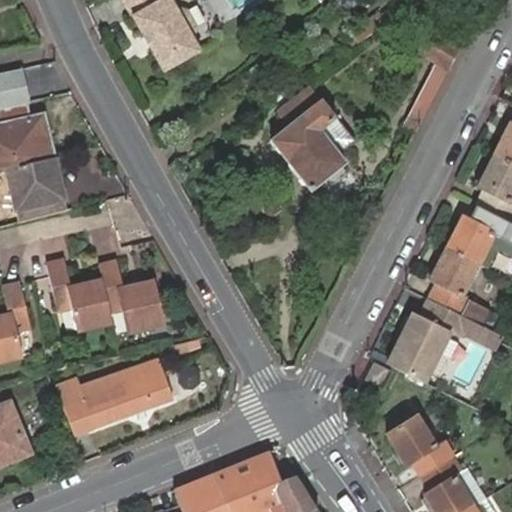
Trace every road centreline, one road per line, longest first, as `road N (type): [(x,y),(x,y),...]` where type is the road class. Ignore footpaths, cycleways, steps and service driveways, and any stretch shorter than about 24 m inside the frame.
road 1 (tertiary): [(287,407),(263,380),(56,0)]
road 2 (residential): [(511,6),(323,386),(287,407)]
road 3 (tertiary): [(41,511),(287,407)]
road 4 (unknown): [(162,199),(0,243)]
road 5 (tertiary): [(361,511),(287,407)]
